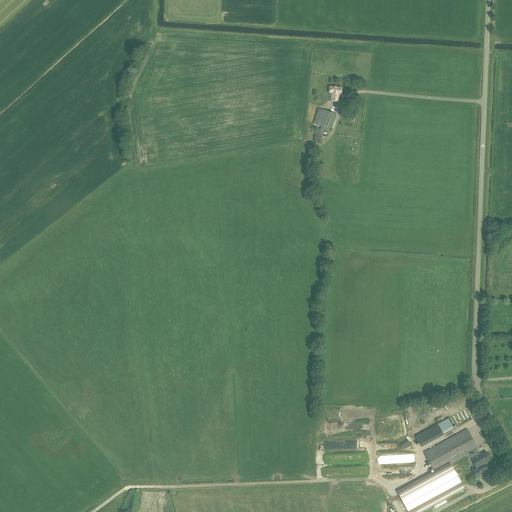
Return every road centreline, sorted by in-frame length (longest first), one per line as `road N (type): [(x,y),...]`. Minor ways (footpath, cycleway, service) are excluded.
road 1 (unclassified): [(511,452),(482,398),(477,366),(488,0)]
road 2 (track): [(92,511),(135,486),(376,478)]
road 3 (unknown): [(364,91),(485,101)]
